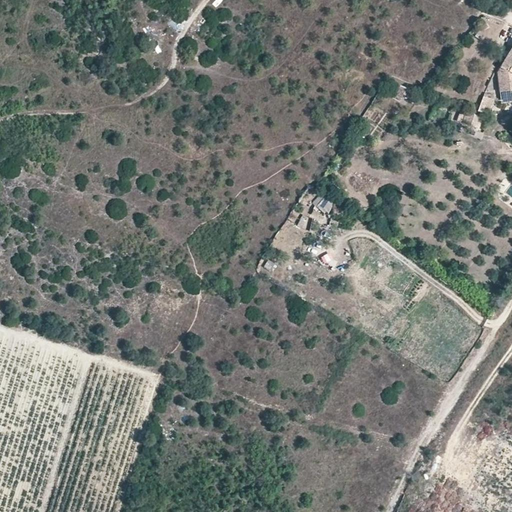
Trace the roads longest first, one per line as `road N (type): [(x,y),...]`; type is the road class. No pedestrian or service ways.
road 1 (track): [(0,119),(144,99),(169,77),(179,39),(205,0)]
road 2 (track): [(511,315),(444,414),(393,511)]
